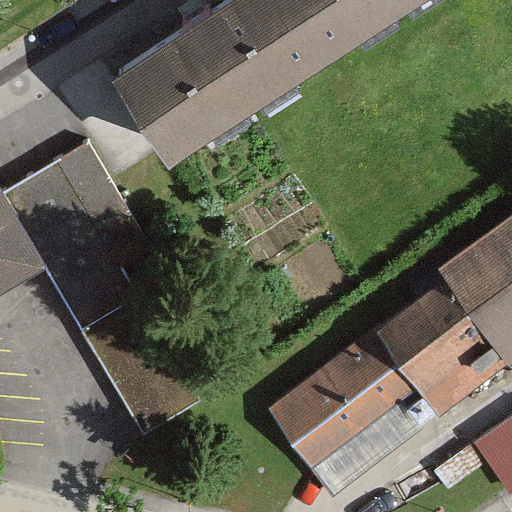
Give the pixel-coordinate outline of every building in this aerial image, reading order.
[(237,0),(125,72),(185,165),(440,0),(237,0)] [(0,170),(0,296),(55,264),(0,170)] [(511,216),(442,266),(451,278),(511,362),(511,216)] [(511,362),(451,278),(379,333),(445,419),(511,368),(511,362)] [(379,333),(274,411),(343,499),(445,419),(379,333)] [(511,408),(478,426),(507,481),(511,478),(511,408)]
